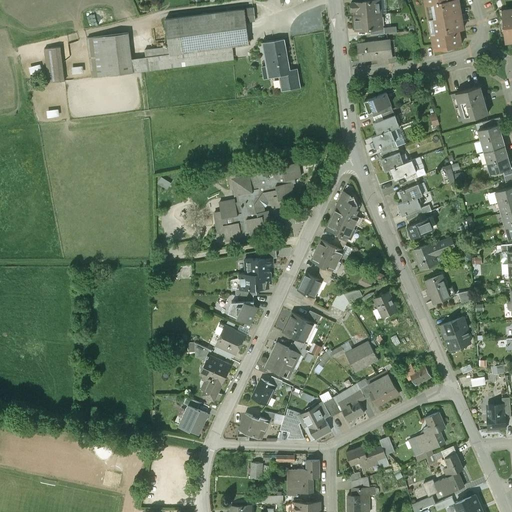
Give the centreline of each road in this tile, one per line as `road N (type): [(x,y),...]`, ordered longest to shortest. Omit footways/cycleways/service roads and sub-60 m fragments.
road 1 (residential): [(359,154),(342,165),(211,443)]
road 2 (unknown): [(0,262),(150,261),(307,238)]
road 3 (residential): [(456,387),(396,261),(359,154)]
road 4 (residential): [(475,0),(479,48),(345,74)]
road 5 (residential): [(456,387),(333,449)]
road 6 (residential): [(211,443),(333,449)]
